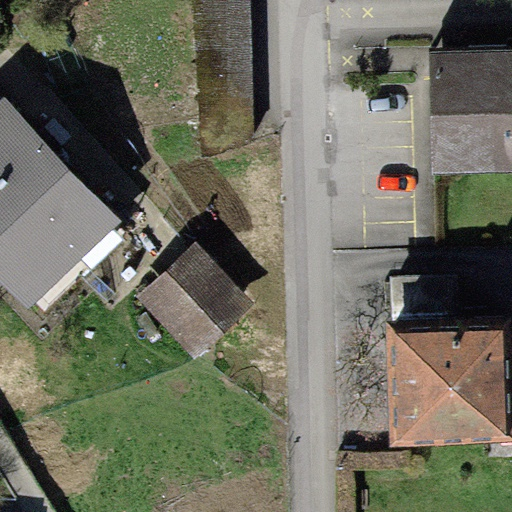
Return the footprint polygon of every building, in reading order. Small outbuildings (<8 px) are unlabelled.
[(247,0),(189,0),(194,131),(252,129),(247,0)] [(511,63),(414,64),(415,186),(511,184),(511,63)] [(0,105),(0,289),(3,292),(94,209),(0,105)] [(188,221),(146,261),(196,314),(239,274),(188,221)] [(388,293),(388,355),(446,355),(446,293),(388,293)] [(388,355),(374,355),(373,461),(490,461),(490,355),(446,355),(388,355)]
